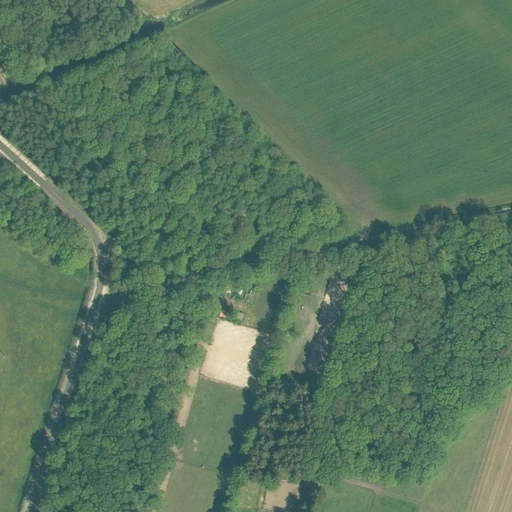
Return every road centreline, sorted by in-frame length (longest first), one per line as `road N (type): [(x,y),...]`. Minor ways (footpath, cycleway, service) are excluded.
road 1 (track): [(511,211),(95,300)]
road 2 (unclassified): [(29,511),(103,256),(84,222),(0,146)]
